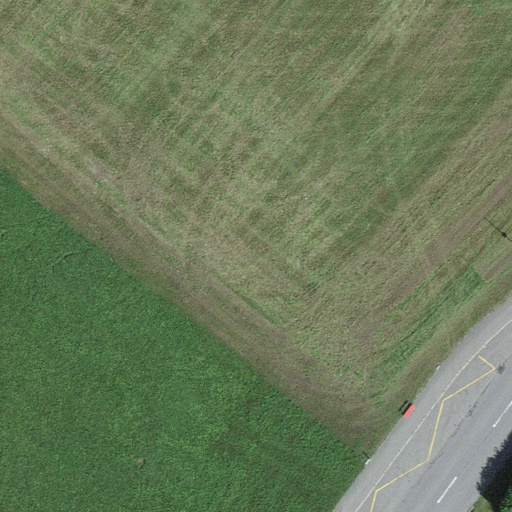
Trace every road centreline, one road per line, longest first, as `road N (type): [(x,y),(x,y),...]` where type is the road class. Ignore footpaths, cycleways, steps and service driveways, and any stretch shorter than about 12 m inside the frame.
road 1 (trunk): [(28,0),(0,154)]
road 2 (tertiary): [(432,511),(511,408)]
